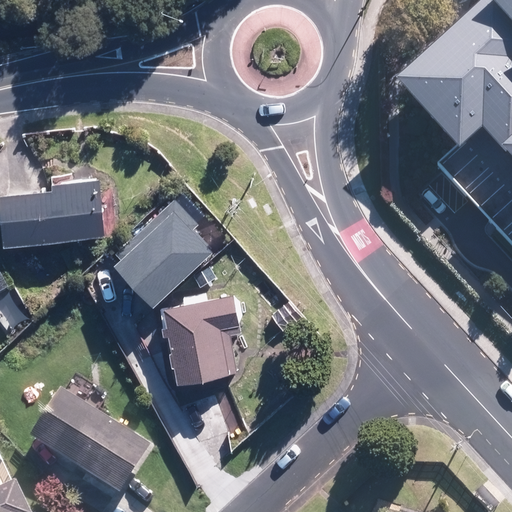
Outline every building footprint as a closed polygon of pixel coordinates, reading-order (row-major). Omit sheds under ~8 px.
[(511,0),(489,0),(401,78),(467,153),(493,130),(511,152),(511,0)] [(105,231),(102,179),(59,181),(59,187),(9,191),(12,238),(105,231)] [(223,324),(241,321),(236,294),(171,306),(183,377),(231,369),(223,324)] [(155,445),(65,389),(34,438),(125,494),(155,445)] [(215,390),(171,405),(187,451),(231,436),(215,390)] [(24,511),(11,483),(0,488),(0,511),(24,511)]
